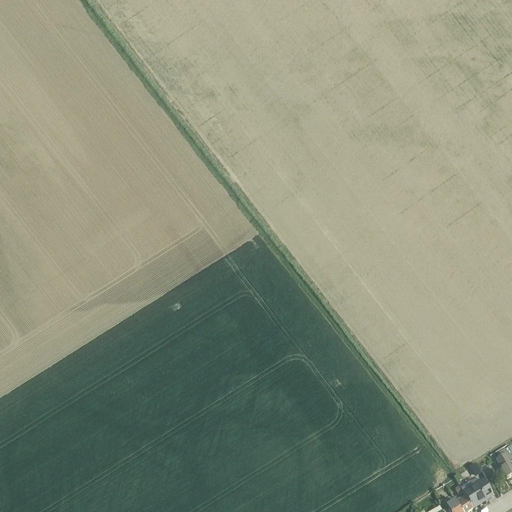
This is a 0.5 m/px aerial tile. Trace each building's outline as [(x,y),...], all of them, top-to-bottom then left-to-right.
[(497,461),(496,462),(507,479),(511,475),(511,459),(509,455),(506,457),(505,456),(500,460),(498,457),(495,459),(497,461)] [(475,465),(471,467),(476,475),(480,472),(475,465)] [(464,496),(473,510),(491,498),(482,484),(464,496)] [(464,496),(455,502),(461,511),(470,511),(474,510),(473,510),(464,496)] [(461,511),(455,502),(446,508),(448,511),(461,511)]
